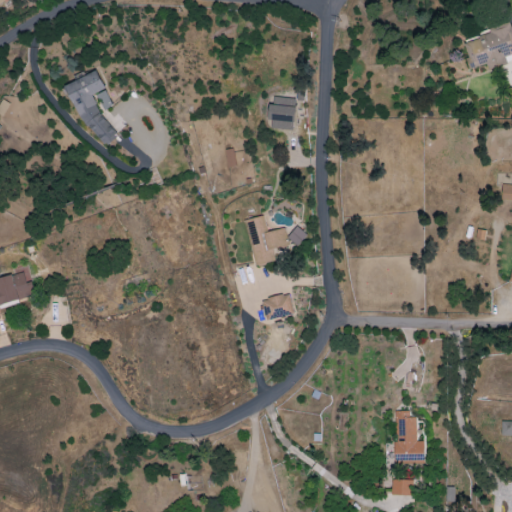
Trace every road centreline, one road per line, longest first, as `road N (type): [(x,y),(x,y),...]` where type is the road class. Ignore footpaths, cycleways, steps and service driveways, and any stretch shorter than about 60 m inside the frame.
road 1 (residential): [(0,354),(79,349),(147,427),(187,431),(249,413),(302,372),(334,321),(327,186),(334,0)]
road 2 (residential): [(0,47),(95,0),(324,0)]
